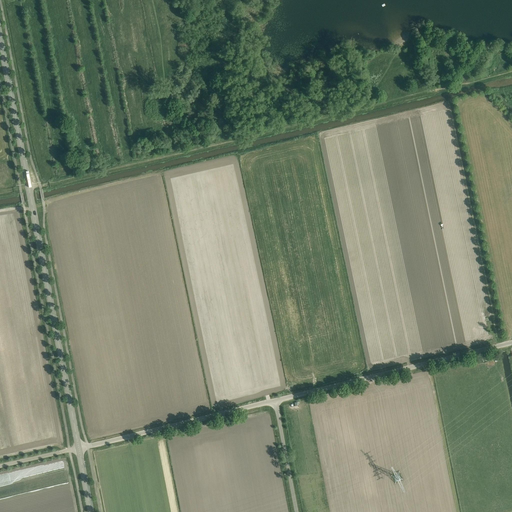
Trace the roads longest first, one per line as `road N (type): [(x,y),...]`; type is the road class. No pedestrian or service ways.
road 1 (track): [(40,186),(511,76)]
road 2 (tertiary): [(78,448),(0,38)]
road 3 (unclassified): [(275,400),(511,342)]
road 4 (unclassified): [(78,448),(275,400)]
